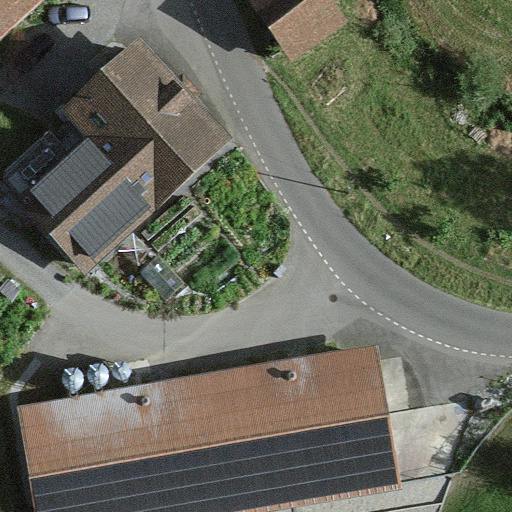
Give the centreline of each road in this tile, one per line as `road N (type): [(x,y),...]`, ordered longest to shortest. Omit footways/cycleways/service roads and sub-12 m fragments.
road 1 (tertiary): [(211,0),(287,167),(351,260),(426,313),(511,337)]
road 2 (track): [(351,260),(248,321),(158,330),(85,313),(0,239)]
